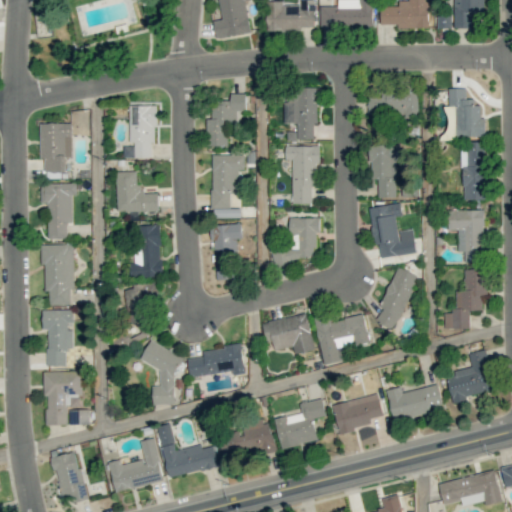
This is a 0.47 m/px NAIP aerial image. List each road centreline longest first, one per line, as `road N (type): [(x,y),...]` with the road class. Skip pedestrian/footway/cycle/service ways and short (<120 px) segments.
road 1 (residential): [(0,102),(261,62),(511,61)]
road 2 (residential): [(31,511),(13,378),(18,0)]
road 3 (residential): [(341,57),(347,243),(339,274),(196,314)]
road 4 (secondary): [(178,511),(511,428)]
road 5 (residential): [(196,314),(185,212),(187,0)]
